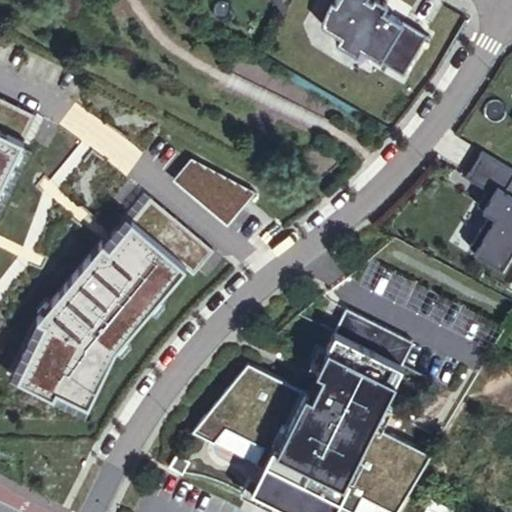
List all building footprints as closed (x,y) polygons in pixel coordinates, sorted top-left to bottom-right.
[(326,0),(324,2),(322,8),(320,14),(320,22),(320,24),(339,35),(335,41),(356,54),(359,47),(402,72),(426,31),(401,17),(400,19),(388,12),(386,16),(379,11),(385,0),(326,0)] [(31,111),(0,96),(0,201),(28,144),(19,139),(31,111)] [(195,150),(173,178),(228,220),(250,192),(195,150)] [(466,174),(488,187),(478,203),(483,206),(491,211),(470,244),(502,264),(511,247),(511,168),(481,150),(466,174)] [(210,248),(147,194),(105,245),(100,239),(32,318),(41,319),(38,323),(14,377),(82,410),(111,345),(182,264),(190,270),(210,248)] [(213,477),(279,511),(393,511),(430,451),(379,425),(392,401),(384,397),(413,340),(347,307),(324,343),(319,340),(308,359),(322,367),(309,389),(248,358),(190,428),(167,463),(182,471),(213,477)]
